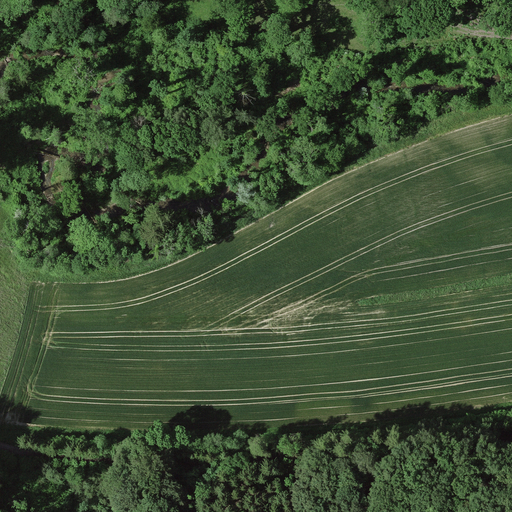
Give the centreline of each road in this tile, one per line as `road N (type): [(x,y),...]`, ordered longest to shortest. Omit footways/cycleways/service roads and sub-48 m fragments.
road 1 (track): [(0,447),(223,473),(511,436)]
road 2 (track): [(391,511),(511,449)]
